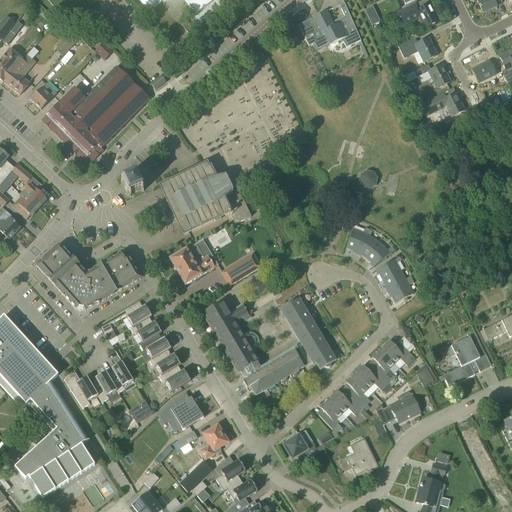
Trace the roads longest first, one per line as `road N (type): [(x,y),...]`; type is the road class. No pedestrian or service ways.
road 1 (residential): [(72,189),(100,184),(162,114),(294,0)]
road 2 (residential): [(256,451),(384,327),(366,284),(329,276)]
road 3 (residential): [(343,511),(377,488),(409,434),(511,385)]
road 4 (tertiary): [(256,451),(153,283)]
road 5 (residential): [(18,267),(73,327),(153,283)]
road 6 (tertiary): [(153,283),(127,242),(86,255),(57,227)]
